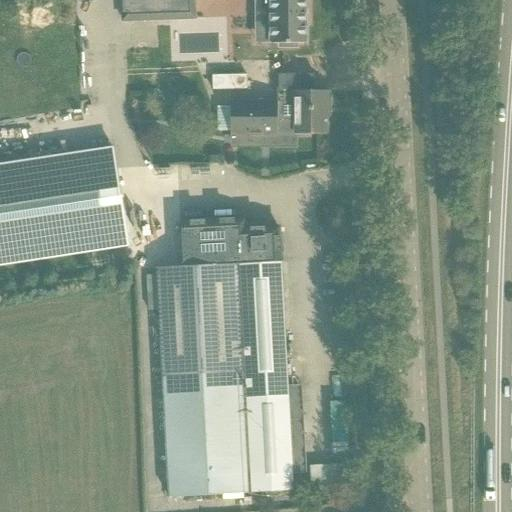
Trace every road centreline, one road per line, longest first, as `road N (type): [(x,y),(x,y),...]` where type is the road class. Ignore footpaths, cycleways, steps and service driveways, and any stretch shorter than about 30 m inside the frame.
road 1 (tertiary): [(416,511),(388,0)]
road 2 (primary): [(493,511),(511,110)]
